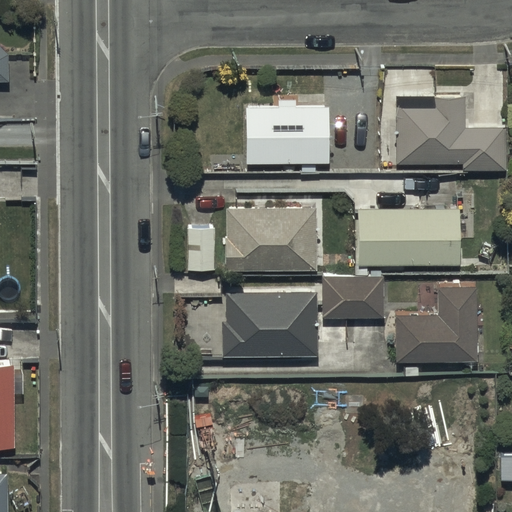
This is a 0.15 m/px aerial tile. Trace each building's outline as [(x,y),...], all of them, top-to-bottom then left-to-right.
[(464,94),(394,93),(394,161),(460,162),(460,168),(505,169),(506,125),(463,125),(464,94)] [(315,103),(228,103),(228,131),(223,131),(223,164),(316,164),(315,103)] [(374,116),(339,116),(339,161),(374,161),(374,116)] [(222,236),(223,268),(317,267),(315,205),(226,207),(227,236),(222,236)] [(353,207),(354,262),(456,261),(456,206),(353,207)] [(213,225),(185,226),(186,270),(213,269),(213,225)] [(382,276),(322,277),(322,316),(383,316),(382,276)] [(435,312),(394,313),(395,358),(475,357),(474,284),(435,284),(435,312)] [(315,291),(226,291),(220,291),(220,352),(315,352),(315,291)] [(0,445),(12,445),(12,362),(0,362),(0,445)]
